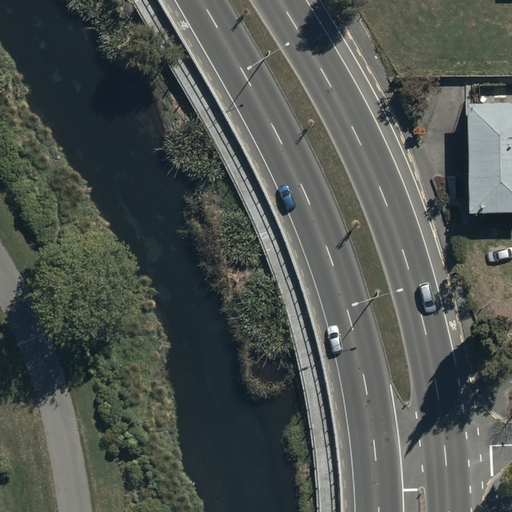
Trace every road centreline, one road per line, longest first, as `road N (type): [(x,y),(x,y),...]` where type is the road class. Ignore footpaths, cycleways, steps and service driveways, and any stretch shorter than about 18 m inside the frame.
road 1 (primary): [(375,444),(366,380),(321,228),(202,0)]
road 2 (primary): [(279,0),(382,191),(425,327),(445,444)]
